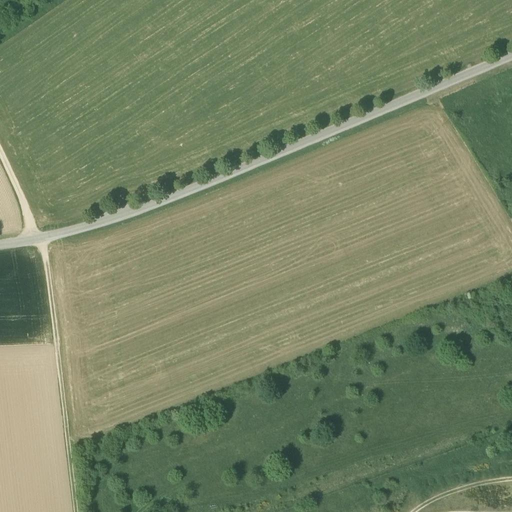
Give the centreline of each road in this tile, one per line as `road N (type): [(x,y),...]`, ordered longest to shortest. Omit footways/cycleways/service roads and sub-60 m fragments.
road 1 (unclassified): [(0,245),(173,202),(511,62)]
road 2 (track): [(76,511),(46,257),(0,156)]
